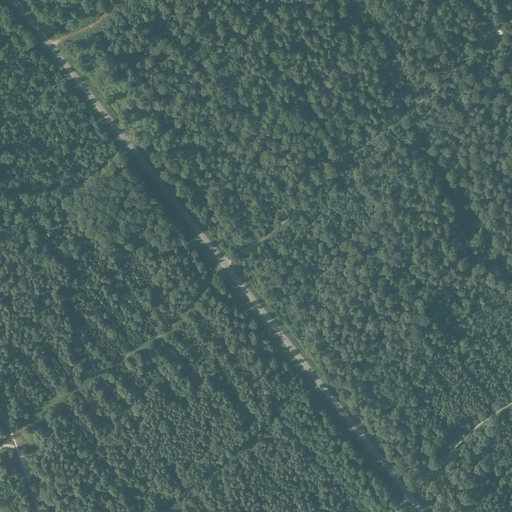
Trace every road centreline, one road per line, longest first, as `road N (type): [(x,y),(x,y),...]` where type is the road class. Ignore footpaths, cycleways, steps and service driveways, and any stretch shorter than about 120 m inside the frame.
road 1 (track): [(0,443),(167,329),(213,271),(279,225),(335,166),(448,75),(492,31),(471,0)]
road 2 (tertiary): [(422,511),(14,0)]
road 3 (track): [(349,0),(407,112),(511,277)]
road 4 (track): [(405,490),(511,403)]
